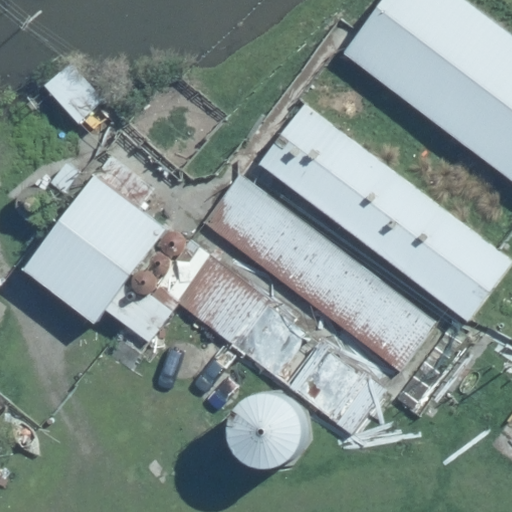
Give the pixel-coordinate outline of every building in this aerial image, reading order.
[(511,62),(428,0),(390,0),(340,68),(511,196),(511,62)] [(71,52),(39,78),(74,121),(106,95),(71,52)] [(492,263),(305,122),(167,305),(354,446),(492,263)] [(181,229),(115,175),(40,266),(107,319),(181,229)] [(217,387),(217,386),(217,384),(217,383),(217,382),(217,380),(217,379),(216,378),(216,376),(216,375),(215,374),(215,373),(214,371),(214,370),(213,369),(213,368),(212,367),(211,365),(210,364),(210,363),(209,362),(208,361),(207,360),(206,359),(205,358),(204,357),(203,356),(202,356),(201,355),(200,354),(198,353),(197,353),(196,352),(195,351),(193,351),(192,350),(191,350),(189,350),(188,349),(187,349),(185,349),(184,348),(183,348),(181,348),(180,348),(178,348),(177,348),(176,348),(174,348),(173,348),(171,348),(170,348),(169,349),(167,349),(166,349),(165,350),(163,350),(162,351),(161,351),(159,352),(158,352),(157,353),(156,354),(155,355),(153,355),(152,356),(151,357),(150,358),(149,359),(148,360),(147,361),(146,362),(146,363),(145,364),(144,365),(143,366),(142,367),(142,368),(141,370),(141,371),(140,372),(140,373),(139,375),(139,376),(138,377),(138,378),(138,380),(138,381),(138,382),(137,384),(137,385),(137,386),(137,388),(138,389),(138,390),(138,391),(138,393),(138,394),(139,395),(139,397),(140,398),(140,399),(141,400),(141,402),(142,403),(142,404),(143,405),(144,406),(145,407),(145,408),(146,410),(147,411),(148,411),(149,412),(150,413),(151,414),(152,415),(153,416),(155,417),(156,417),(157,418),(158,419),(159,419),(161,420),(162,421),(163,421),(165,421),(166,422),(167,422),(169,422),(170,423),(171,423),(173,423),(174,423),(176,423),(177,423),(178,423),(180,423),(181,423),(183,423),(184,423),(185,423),(187,422),(188,422),(189,422),(191,421),(192,421),(193,420),(195,420),(196,419),(197,418),(198,418),(200,417),(201,416),(202,415),(203,415),(204,414),(205,413),(206,412),(207,411),(208,410),(209,409),(210,408),(210,407),(211,406),(212,405),(213,403),(213,402),(214,401),(214,400),(215,399),(215,397),(216,396),(216,395),(216,393),(217,392),(217,391),(217,390),(217,388),(217,387)] [(273,460),(273,459),(273,458),(273,457),(273,455),(273,454),(272,453),(272,452),(272,451),(271,450),(271,449),(271,447),(270,446),(270,445),(269,444),(268,443),(268,442),(267,441),(266,440),(266,439),(265,438),(264,437),(263,436),(262,436),(261,435),(260,434),(259,433),(258,433),(257,432),(256,431),(255,431),(254,430),(253,429),(251,429),(250,428),(249,428),(248,427),(247,427),(245,427),(244,426),(243,426),(241,426),(240,426),(239,426),(237,426),(236,426),(235,426),(234,426),(232,426),(231,426),(230,426),(228,426),(227,426),(226,427),(224,427),(223,427),(222,428),(221,428),(219,429),(218,429),(217,430),(216,430),(215,431),(214,431),(213,432),(212,433),(210,434),(209,435),(208,436),(207,437),(206,438),(205,439),(204,440),(204,441),(203,442),(202,443),(202,444),(201,445),(200,446),(200,447),(199,448),(199,449),(199,450),(198,451),(198,453),(198,454),(198,455),(198,456),(197,457),(197,458),(197,460),(197,461),(198,462),(198,463),(198,464),(198,465),(198,466),(199,468),(199,469),(199,470),(200,471),(200,472),(201,473),(202,474),(202,475),(203,476),(204,477),(204,478),(205,479),(206,480),(207,481),(208,482),(209,483),(210,483),(211,484),(212,485),(213,486),(214,486),(215,487),(216,488),(217,488),(218,489),(219,489),(221,490),(222,490),(223,491),(224,491),(226,491),(227,492),(228,492),(230,492),(231,492),(232,492),(234,492),(235,492),(236,492),(237,492),(239,492),(240,492),(241,492),(243,492),(244,491),(245,491),(247,491),(248,490),(249,490),(250,490),(252,489),(253,489),(254,488),(255,487),(256,487),(257,486),(258,485),(259,485),(260,484),(261,483),(262,482),(263,481),(264,481),(265,480),(266,479),(266,478),(267,477),(268,476),(268,475),(269,474),(270,473),(270,472),(271,470),(271,469),(271,468),(272,467),(272,466),(272,465),(273,464),(273,462),(273,461),(273,460)]
